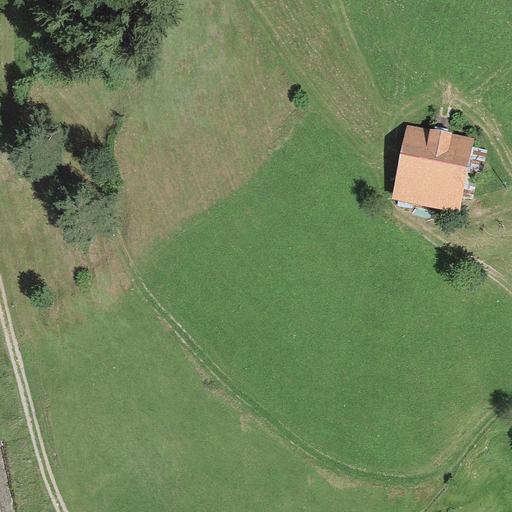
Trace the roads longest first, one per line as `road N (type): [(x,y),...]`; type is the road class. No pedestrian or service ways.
road 1 (track): [(2,0),(18,117),(77,171),(135,278),(223,382),(335,464),(405,480),(451,471)]
road 2 (track): [(251,0),(392,206),(478,264)]
road 3 (track): [(64,511),(27,407),(0,291)]
